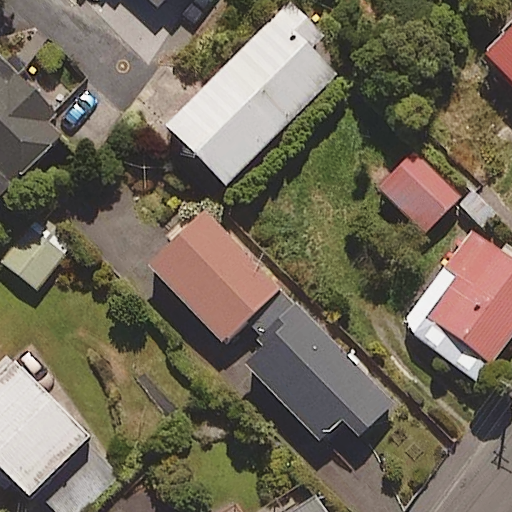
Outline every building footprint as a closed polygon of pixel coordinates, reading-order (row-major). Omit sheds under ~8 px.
[(108,0),(163,52),(212,0),(211,0),(108,0)] [(321,44),(287,12),(160,142),(219,200),(331,84),(306,60),(321,44)] [(511,41),(481,72),(511,103),(511,41)] [(75,136),(0,64),(0,203),(6,209),(75,136)] [(510,118),(473,80),(425,127),(462,164),(510,118)] [(228,351),(284,295),(210,221),(154,277),(228,351)] [(68,253),(37,228),(6,267),(37,292),(68,253)] [(511,339),(511,271),(468,239),(398,334),(447,370),(475,390),(511,339)] [(284,295),(228,351),(355,476),(375,455),(364,444),(399,409),(284,295)] [(0,377),(0,470),(36,507),(43,500),(54,511),(84,511),(120,476),(12,366),(0,377)] [(322,511),(314,500),(297,511),(322,511)]
